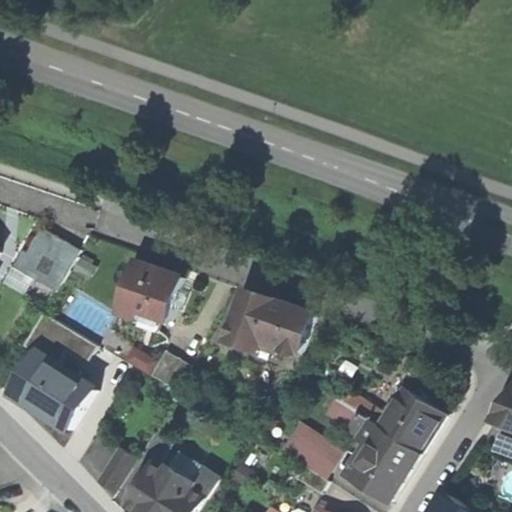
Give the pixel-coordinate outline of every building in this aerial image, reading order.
[(45,227),(31,252),(30,254),(70,277),(85,250),(45,227)] [(27,250),(17,267),(61,292),(70,277),(30,254),(31,252),(27,250)] [(189,279),(141,263),(124,312),(138,316),(143,318),(145,311),(167,318),(174,321),(189,279)] [(321,315),(253,291),(237,336),(268,347),(270,341),(308,354),(321,315)] [(143,318),(138,316),(135,323),(163,332),(167,318),(145,311),(143,318)] [(59,365),(64,368),(78,345),(84,348),(90,338),(50,312),(30,344),(43,353),(60,363),(59,365)] [(196,366),(170,351),(155,376),(181,391),(196,366)] [(21,387),(61,412),(57,418),(77,430),(101,391),(64,368),(59,365),(60,363),(43,353),(21,387)] [(343,399),(387,428),(395,416),(351,388),(343,399)] [(390,430),(428,454),(452,416),(412,390),(395,416),(387,428),(390,430)] [(511,397),(497,421),(511,427),(511,397)] [(387,428),(343,399),(335,412),(381,443),(390,430),(387,428)] [(381,443),(358,480),(396,505),(428,454),(390,430),(381,443)] [(153,451),(179,463),(186,448),(160,437),(153,451)] [(308,438),(295,457),(309,467),(329,480),(338,467),(313,450),(317,444),(308,438)] [(125,448),(104,479),(119,490),(140,459),(125,448)] [(157,464),(131,504),(143,511),(201,511),(224,477),(208,467),(199,482),(174,466),(170,472),(157,464)] [(335,483),(329,480),(309,467),(301,479),(327,496),(335,483)] [(479,511),(450,493),(437,511),(479,511)]
